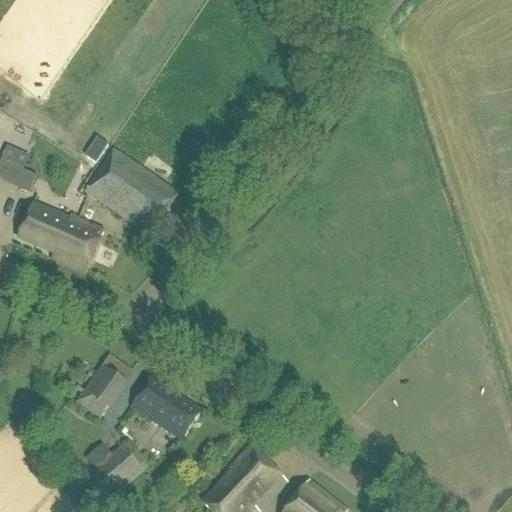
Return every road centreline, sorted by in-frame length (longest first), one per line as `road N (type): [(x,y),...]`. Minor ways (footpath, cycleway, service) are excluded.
road 1 (unclassified): [(136,323),(397,0)]
road 2 (unclassified): [(388,511),(136,323)]
road 3 (unclassified): [(0,272),(136,323)]
